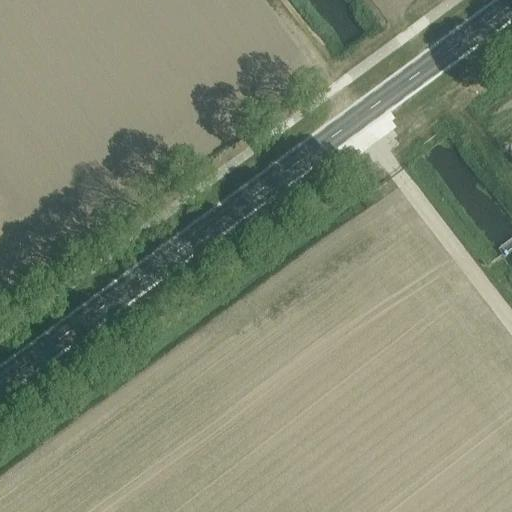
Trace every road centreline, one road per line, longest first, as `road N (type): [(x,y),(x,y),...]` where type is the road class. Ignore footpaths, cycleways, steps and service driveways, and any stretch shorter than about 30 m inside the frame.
road 1 (secondary): [(0,391),(511,7)]
road 2 (track): [(511,320),(356,119)]
